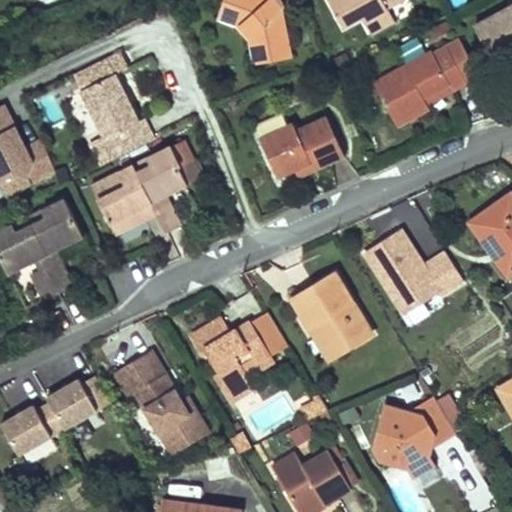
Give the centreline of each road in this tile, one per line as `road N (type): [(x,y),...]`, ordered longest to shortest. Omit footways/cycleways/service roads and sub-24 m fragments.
road 1 (residential): [(0,361),(511,135)]
road 2 (track): [(271,241),(169,41),(142,30),(127,37)]
